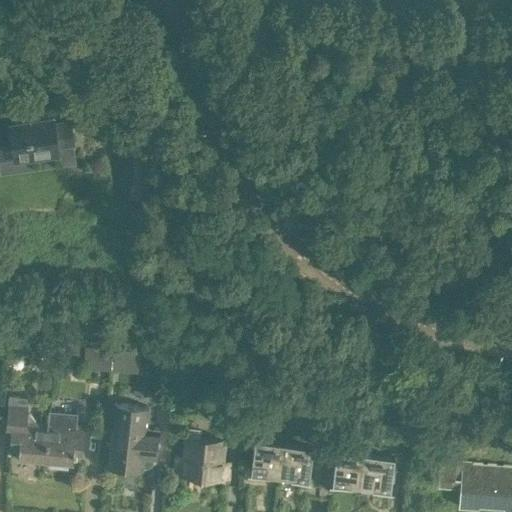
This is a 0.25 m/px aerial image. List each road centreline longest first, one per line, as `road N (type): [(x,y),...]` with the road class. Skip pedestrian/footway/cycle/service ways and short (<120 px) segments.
road 1 (secondary): [(511,344),(360,293),(277,223),(211,115),(191,3)]
road 2 (unclassified): [(0,51),(69,31),(115,6),(191,3)]
